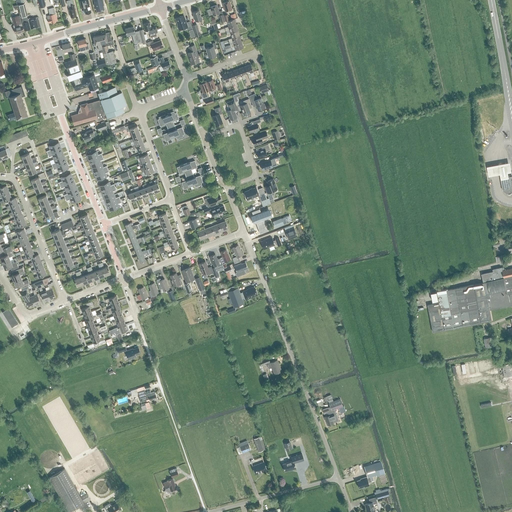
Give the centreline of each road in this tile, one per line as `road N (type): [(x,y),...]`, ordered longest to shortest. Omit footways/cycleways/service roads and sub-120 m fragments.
road 1 (unclassified): [(340,479),(244,232)]
road 2 (unclassified): [(103,225),(35,43)]
road 3 (residential): [(64,301),(15,179),(0,177)]
road 4 (unclassified): [(212,511),(340,479)]
road 5 (tertiary): [(35,43),(160,7)]
road 6 (residential): [(203,137),(239,124),(257,176),(228,188)]
